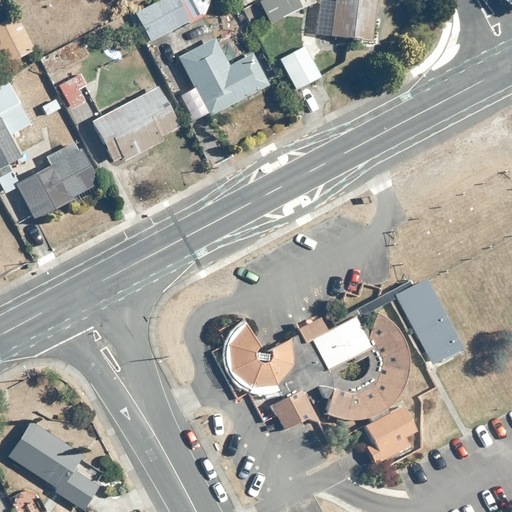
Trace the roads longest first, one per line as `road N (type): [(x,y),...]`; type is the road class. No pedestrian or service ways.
road 1 (tertiary): [(511,67),(72,295)]
road 2 (tertiary): [(195,511),(72,295)]
